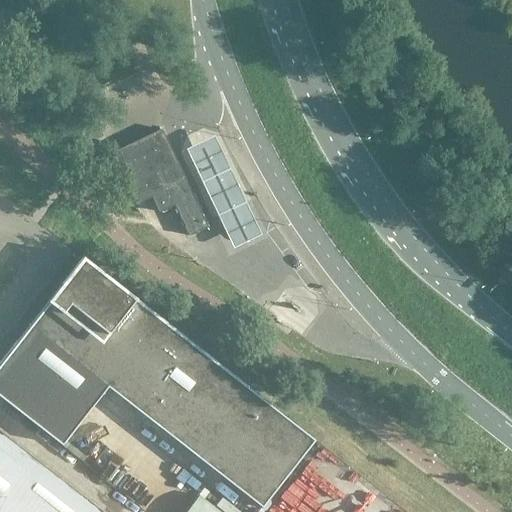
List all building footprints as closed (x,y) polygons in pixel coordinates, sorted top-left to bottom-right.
[(208,227),(161,129),(120,149),(112,153),(136,204),(143,201),(152,197),(159,212),(162,211),(161,209),(173,204),(174,205),(175,205),(189,236),(208,227)] [(193,146),(187,149),(235,248),(239,246),(254,239),(263,235),(215,135),(206,140),(193,146)] [(314,441),(289,421),(83,260),(30,327),(261,508),(314,441)] [(12,351),(11,351),(0,364),(0,397),(61,446),(62,445),(88,412),(12,352),(12,351)] [(0,461),(0,511),(103,511),(15,443),(0,461)] [(219,511),(198,496),(185,511),(219,511)]
